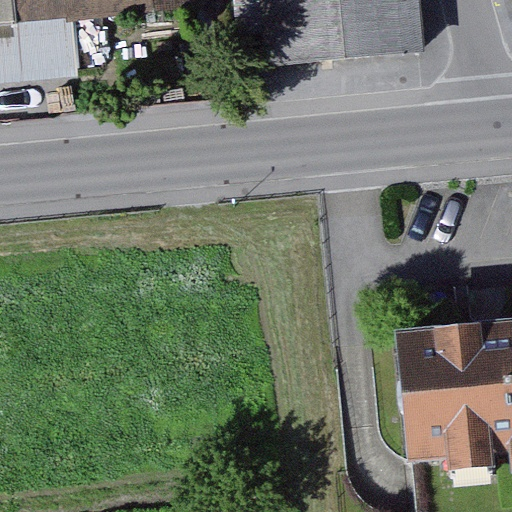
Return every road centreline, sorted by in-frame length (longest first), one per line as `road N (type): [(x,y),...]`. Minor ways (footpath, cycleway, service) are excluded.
road 1 (tertiary): [(511,123),(0,172)]
road 2 (residential): [(474,0),(511,123)]
